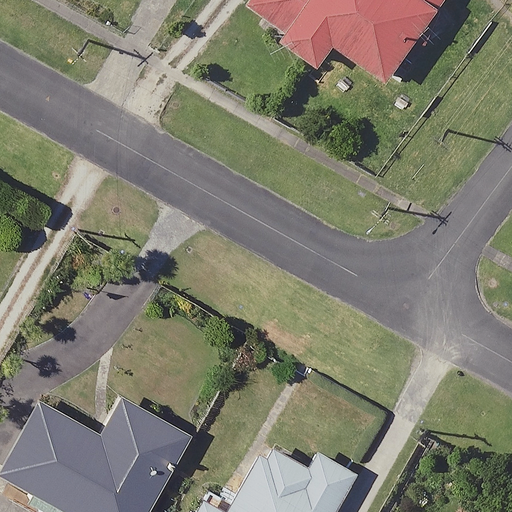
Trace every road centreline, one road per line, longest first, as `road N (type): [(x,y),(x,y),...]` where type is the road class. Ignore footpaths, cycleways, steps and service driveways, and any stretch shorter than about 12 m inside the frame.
road 1 (residential): [(0,73),(413,302)]
road 2 (residential): [(511,171),(413,302)]
